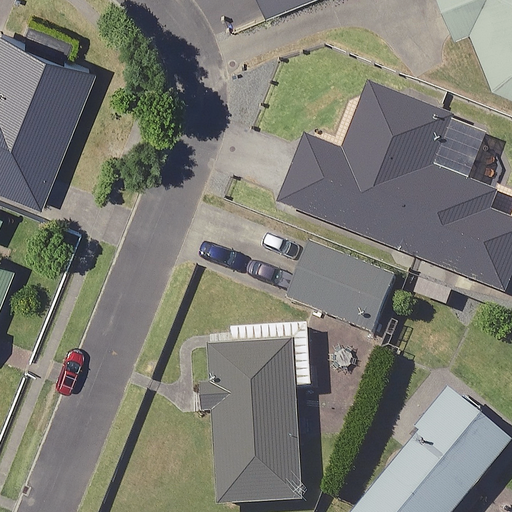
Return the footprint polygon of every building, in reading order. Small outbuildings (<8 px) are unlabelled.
[(262,0),(267,13),(299,0),(262,0)] [(511,0),(440,0),(455,37),(471,31),(505,114),(511,111),(511,0)] [(345,170),(303,154),(282,209),(507,294),(511,281),(511,229),(487,221),(495,202),(466,191),(485,141),(373,98),(345,170)] [(393,285),(311,255),(292,306),(374,337),(393,285)] [(0,311),(13,273),(0,268),(0,311)] [(237,333),(238,358),(203,359),(205,426),(219,426),(222,511),(298,509),(295,403),(319,402),(317,331),(237,333)] [(462,511),(511,453),(454,406),(366,511),(462,511)]
